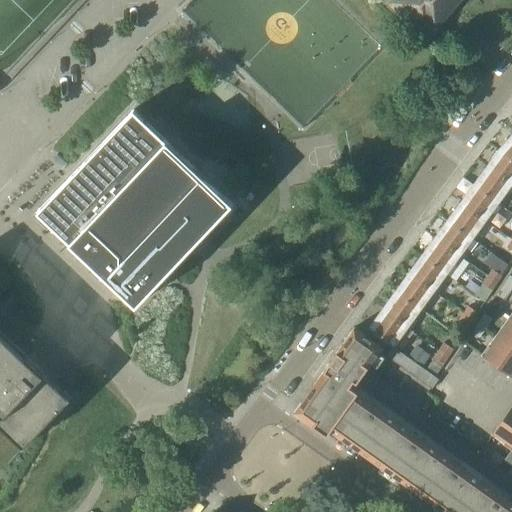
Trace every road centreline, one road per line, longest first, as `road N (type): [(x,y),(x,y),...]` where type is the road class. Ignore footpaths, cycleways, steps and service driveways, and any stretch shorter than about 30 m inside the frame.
road 1 (residential): [(511,71),(261,404)]
road 2 (residential): [(411,511),(261,404)]
